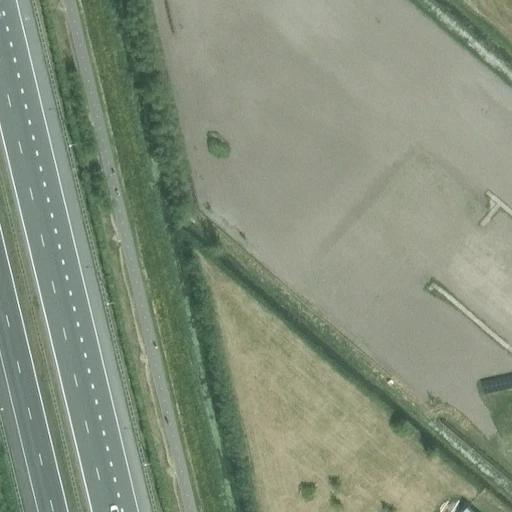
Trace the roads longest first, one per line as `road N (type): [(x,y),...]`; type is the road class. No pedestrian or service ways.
road 1 (motorway): [(107,511),(0,58)]
road 2 (motorway): [(0,287),(53,511)]
